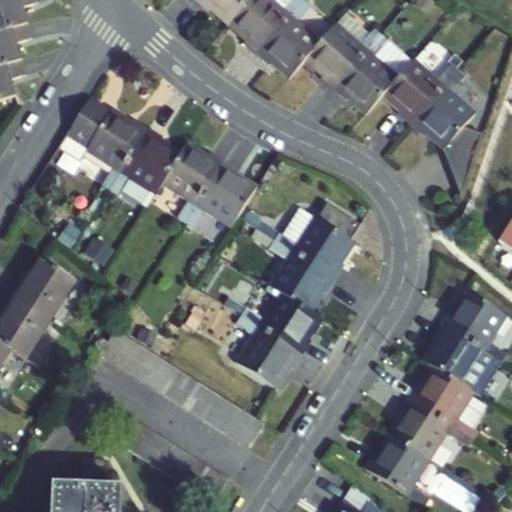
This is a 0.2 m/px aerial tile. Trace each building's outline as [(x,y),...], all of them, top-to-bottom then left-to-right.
[(0,0),(0,26),(27,18),(23,6),(40,1),(40,0),(0,0)] [(215,0),(232,17),(247,0),(206,0),(211,4),(215,0)] [(259,49),(304,0),(290,0),(289,1),(287,0),(247,0),(232,17),(247,31),(244,35),(259,49)] [(312,0),(304,0),(259,49),(269,59),(272,55),(292,74),(310,54),(322,41),(310,30),(314,25),(303,15),(314,2),(312,0)] [(322,41),(310,54),(328,70),(322,77),(338,91),(387,38),(377,29),(373,33),(350,12),(322,41)] [(0,61),(21,55),(16,42),(33,37),(27,18),(0,26),(0,61)] [(387,38),(338,91),(348,100),(353,95),(374,114),(386,100),(416,66),(387,38)] [(21,55),(0,61),(0,96),(15,92),(10,76),(26,71),(21,55)] [(416,66),(386,100),(400,112),(396,118),(412,132),(461,80),(452,72),(441,84),(429,73),(427,76),(416,66)] [(461,80),(412,132),(423,142),(426,139),(447,157),(464,139),(477,124),(462,110),(466,105),(457,97),(467,85),(461,80)] [(105,181),(114,188),(153,128),(137,118),(133,124),(87,95),(61,136),(56,145),(76,158),(81,149),(113,169),(105,181)] [(153,128),(114,188),(122,193),(132,179),(156,194),(161,186),(181,154),(162,142),(165,136),(153,128)] [(482,144),(464,139),(447,157),(444,161),(465,201),(482,144)] [(181,154),(161,186),(187,203),(178,217),(187,223),(225,163),(214,156),(212,160),(188,144),(181,154)] [(225,163),(187,223),(198,230),(208,214),(230,228),(237,217),(256,189),(239,177),(241,173),(225,163)] [(272,240),(334,280),(344,263),(338,259),(350,240),(346,237),(356,222),(321,199),(310,214),(300,207),(282,233),(278,231),(272,240)] [(511,222),(498,242),(511,251),(511,222)] [(268,284),(280,292),(305,308),(318,287),(325,292),(334,280),(272,240),(266,250),(282,261),(268,284)] [(10,294),(49,317),(71,281),(37,260),(22,285),(17,282),(10,294)] [(247,307),(241,317),(300,356),(309,342),(304,338),(318,317),(305,308),(280,292),(263,317),(247,307)] [(49,317),(10,294),(0,310),(4,313),(0,320),(0,342),(11,348),(24,357),(49,317)] [(456,311),(446,327),(504,368),(509,360),(494,350),(511,322),(511,321),(474,296),(461,315),(456,311)] [(300,356),(241,317),(236,325),(251,335),(235,359),(274,384),(287,365),(292,368),(300,356)] [(121,325),(104,351),(248,446),(265,420),(152,345),(121,325)] [(429,362),(440,370),(466,388),(482,364),(499,375),(504,368),(446,327),(435,343),(440,347),(429,362)] [(0,342),(0,365),(11,348),(0,342)] [(422,383),(411,400),(471,441),(478,432),(460,420),(477,395),(466,388),(440,370),(429,387),(422,383)] [(395,439),(431,464),(449,438),(466,450),(471,441),(411,400),(402,414),(408,418),(395,439)] [(228,480),(135,420),(120,444),(213,504),(228,480)] [(431,464),(395,439),(381,459),(377,456),(366,471),(427,511),(428,511),(434,504),(414,490),(431,464)] [(54,511),(119,511),(121,492),(106,491),(108,462),(83,461),(82,490),(56,488),(54,511)] [(382,511),(356,490),(341,511),(382,511)]
